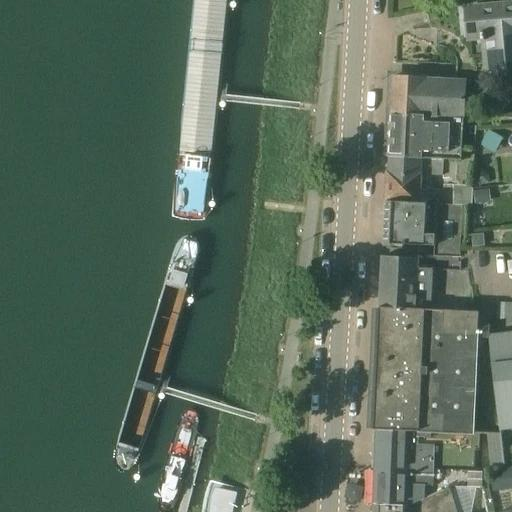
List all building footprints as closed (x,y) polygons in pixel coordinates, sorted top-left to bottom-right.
[(487,70),(511,67),(511,1),(465,6),(468,34),(480,32),(480,41),(487,41),(488,50),(486,50),(487,68),(487,70)] [(452,3),(424,10),(429,29),(457,23),(452,3)] [(457,68),(456,80),(465,81),(465,82),(487,83),(487,68),(457,67),(457,68)] [(465,81),(456,80),(397,77),(393,81),(391,113),(463,117),(465,82),(465,81)] [(460,160),(463,117),(391,113),(389,157),(442,159),(460,160)] [(489,130),(481,146),(495,153),(503,138),(489,130)] [(441,176),(442,159),(389,157),(390,157),(389,173),(388,173),(387,201),(438,204),(462,206),(471,207),(472,186),(450,185),(450,187),(446,186),(446,185),(444,185),(444,192),(430,191),(431,175),(441,176)] [(483,171),(475,172),(476,185),(490,184),(489,176),(483,171)] [(490,189),(474,191),(476,204),(491,202),(490,189)] [(435,246),(438,204),(387,201),(386,201),(384,244),(435,246)] [(459,257),(462,206),(438,204),(435,246),(434,255),(459,257)] [(473,247),(485,246),(484,234),(472,235),(473,247)] [(419,270),(419,258),(383,256),(380,308),(431,311),(433,270),(419,270)] [(511,317),(511,304),(496,304),(496,317),(511,317)] [(478,314),(431,311),(379,309),(374,429),(474,434),(474,433),(479,338),(489,338),(489,335),(490,313),(478,312),(478,314)] [(511,332),(489,335),(489,338),(501,431),(511,429),(511,332)] [(473,471),(474,449),(479,450),(479,433),(474,433),(474,434),(374,429),(374,430),(377,430),(376,471),(473,471)] [(491,468),(504,466),(499,436),(486,435),(491,468)] [(511,466),(490,470),(493,492),(511,488),(511,466)] [(482,472),(473,471),(376,471),(374,504),(409,505),(450,488),(483,487),(482,472)] [(210,510),(210,511),(233,511),(238,493),(216,488),(215,491),(213,494),(212,497),(211,500),(211,503),(210,506),(210,510)] [(456,511),(450,488),(409,505),(374,504),(374,511),(456,511)]
